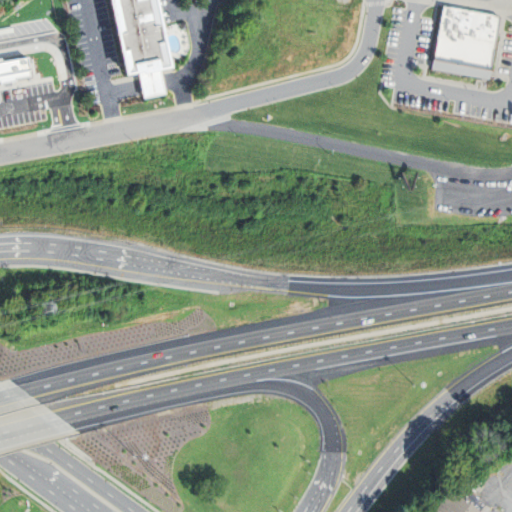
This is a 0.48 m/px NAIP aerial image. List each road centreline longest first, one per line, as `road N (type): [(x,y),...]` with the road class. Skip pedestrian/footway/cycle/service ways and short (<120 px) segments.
road 1 (residential): [(0,151),(188,116),(464,171),(511,173)]
road 2 (motorway): [(511,287),(11,395)]
road 3 (motorway): [(44,422),(511,324)]
road 4 (motorway): [(44,422),(280,386),(314,403),(334,443)]
road 5 (motorway): [(511,275),(368,290),(249,282)]
road 6 (motorway): [(249,282),(74,252),(0,249)]
road 7 (residential): [(375,0),(366,46),(351,68),(188,116)]
road 8 (motorway): [(349,511),(406,439),(463,386)]
